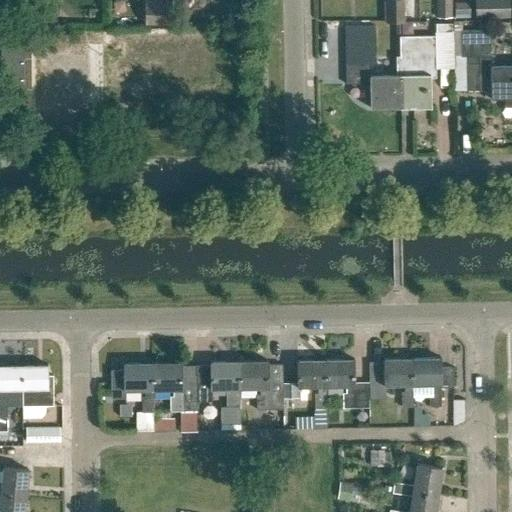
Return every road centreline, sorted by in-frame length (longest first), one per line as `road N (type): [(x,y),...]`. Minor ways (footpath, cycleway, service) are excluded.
road 1 (residential): [(80,322),(484,313)]
road 2 (residential): [(295,177),(0,184)]
road 3 (residential): [(511,175),(295,177)]
road 4 (residential): [(487,511),(484,313)]
road 5 (residential): [(83,511),(80,322)]
road 6 (residential): [(295,177),(292,0)]
